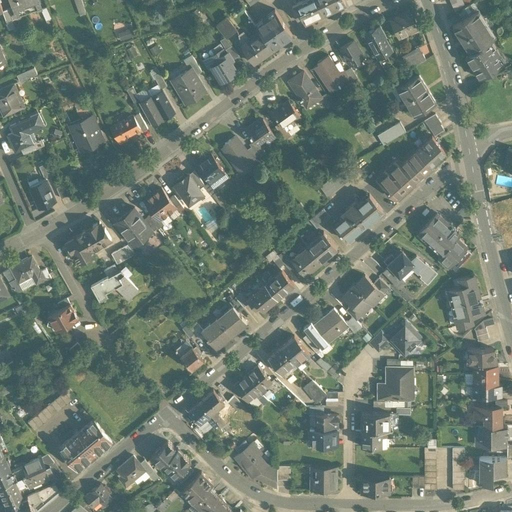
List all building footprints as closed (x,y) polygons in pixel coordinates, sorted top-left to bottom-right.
[(37,0),(12,0),(15,7),(18,16),(41,8),(37,0)] [(81,0),(74,0),(78,10),(84,8),(81,0)] [(316,0),(307,0),(293,7),(297,17),(301,15),(305,23),(324,14),(316,0)] [(343,0),(316,0),(324,14),(345,2),(343,0)] [(461,0),(449,0),(455,13),(465,7),(461,0)] [(465,7),(458,12),(462,19),(478,9),(473,2),(465,7)] [(15,7),(9,9),(12,18),(14,21),(19,19),(18,16),(15,7)] [(9,9),(3,11),(7,23),(14,21),(12,18),(9,9)] [(462,19),(452,26),(469,53),(487,42),(493,38),(483,23),(485,21),(478,9),(462,19)] [(399,17),(391,21),(399,38),(408,33),(407,30),(416,26),(408,11),(399,16),(399,17)] [(277,12),(256,26),(260,32),(272,49),(292,35),(281,20),(282,19),(277,12)] [(236,29),(226,16),(215,24),(225,37),(236,29)] [(380,26),(371,31),(370,29),(364,32),(365,34),(364,35),(375,54),(376,53),(379,58),(386,54),(384,49),(389,45),(386,38),(380,26)] [(260,32),(241,46),(254,63),(273,50),(272,49),(260,32)] [(353,40),(340,49),(343,54),(340,56),(343,61),(346,59),(350,65),(362,57),(358,51),(360,50),(353,40)] [(469,53),(465,56),(480,78),(503,63),(498,55),(500,54),(496,48),(493,51),(487,42),(469,53)] [(240,55),(231,45),(225,48),(227,51),(228,51),(233,58),(233,59),(240,55)] [(225,52),(223,49),(204,60),(210,69),(213,67),(222,81),(237,71),(230,60),(233,58),(228,51),(227,51),(225,52)] [(418,55),(405,63),(408,69),(422,61),(418,55)] [(202,72),(192,56),(184,61),(189,70),(193,68),(197,75),(202,72)] [(340,74),(333,64),(334,63),(329,56),(318,63),(320,65),(316,68),(331,91),(339,86),(340,87),(346,83),(340,74)] [(384,70),(379,60),(373,63),(379,73),(384,70)] [(189,70),(172,80),(185,104),(207,91),(197,75),(193,68),(189,70)] [(351,69),(346,72),(351,80),(351,82),(357,78),(351,69)] [(346,72),(345,71),(340,74),(346,83),(351,80),(346,72)] [(167,86),(160,73),(154,76),(158,85),(161,89),(167,86)] [(319,96),(304,73),(289,82),(301,99),(300,100),(301,101),(303,100),(307,107),(315,102),(314,100),(319,96)] [(418,74),(397,87),(415,115),(436,101),(418,74)] [(14,83),(0,89),(0,100),(0,101),(0,100),(0,107),(3,116),(22,108),(17,95),(19,94),(14,83)] [(158,85),(148,90),(151,97),(162,117),(174,111),(163,91),(162,91),(161,89),(158,85)] [(140,100),(133,86),(127,90),(134,104),(140,100)] [(333,104),(326,95),(321,99),(327,108),(333,104)] [(151,97),(140,103),(152,123),(162,117),(151,97)] [(301,117),(289,101),(280,107),(279,106),(272,112),(280,124),(282,126),(283,125),(288,132),(297,125),(295,122),(301,117)] [(103,141),(88,107),(78,112),(77,110),(66,114),(82,149),(103,141)] [(39,113),(15,124),(11,126),(14,133),(8,136),(16,153),(22,150),(31,146),(31,145),(26,135),(34,132),(33,130),(44,125),(39,113)] [(435,113),(424,120),(434,136),(444,130),(441,125),(442,124),(435,113)] [(148,130),(140,114),(135,116),(142,129),(143,132),(148,130)] [(129,119),(125,121),(125,120),(112,127),(121,145),(128,141),(126,137),(132,134),(132,133),(135,131),(136,132),(142,129),(135,116),(134,115),(128,118),(129,119)] [(263,120),(255,126),(254,124),(245,130),(254,142),(256,145),(258,143),(267,137),(270,140),(275,136),(263,120)] [(405,132),(399,122),(377,135),(383,145),(405,132)] [(288,132),(283,125),(282,126),(280,124),(276,127),(285,141),(291,136),(288,132)] [(432,135),(415,150),(430,167),(447,152),(432,135)] [(249,155),(236,137),(225,145),(226,146),(223,149),(240,173),(241,172),(240,171),(247,166),(247,167),(249,166),(248,164),(252,161),(253,161),(249,155)] [(42,139),(31,145),(31,146),(22,150),(24,155),(45,146),(42,139)] [(265,154),(258,143),(256,145),(254,142),(249,145),(254,152),(259,159),(265,154)] [(511,149),(507,149),(503,168),(511,170),(511,149)] [(415,150),(401,163),(397,159),(376,178),(395,199),(403,192),(401,190),(405,186),(407,188),(408,188),(406,186),(410,182),(412,184),(425,172),(423,170),(428,165),(430,167),(415,150)] [(259,159),(254,152),(249,155),(253,161),(252,161),(255,165),(260,161),(259,159)] [(228,177),(212,155),(197,166),(210,183),(214,187),(228,177)] [(46,164),(40,167),(41,170),(39,171),(42,177),(44,176),(45,178),(51,175),(46,164)] [(322,187),(329,196),(358,173),(351,164),(322,187)] [(204,186),(193,171),(189,175),(200,189),(204,186)] [(189,175),(174,185),(189,205),(203,194),(200,189),(189,175)] [(46,181),(39,184),(39,186),(32,189),(40,208),(55,202),(46,181)] [(214,187),(210,183),(205,187),(214,199),(219,195),(214,187)] [(67,184),(56,188),(61,199),(72,195),(67,184)] [(169,198),(161,188),(152,195),(167,214),(175,207),(176,207),(169,198)] [(442,197),(440,195),(439,197),(438,196),(428,205),(420,214),(429,222),(435,215),(439,215),(455,229),(460,223),(460,217),(459,215),(466,207),(448,190),(442,197)] [(167,214),(152,195),(144,201),(152,212),(158,220),(159,220),(167,214)] [(184,208),(174,195),(169,198),(176,207),(175,207),(179,212),(184,208)] [(369,195),(359,204),(356,201),(339,216),(341,218),(333,226),(347,241),(383,211),(369,195)] [(145,220),(135,208),(116,222),(133,244),(152,230),(145,220)] [(330,218),(323,209),(316,215),(324,224),(330,218)] [(158,220),(152,212),(147,215),(149,217),(158,229),(163,226),(159,220),(158,220)] [(324,224),(316,215),(309,221),(316,229),(324,224)] [(455,229),(439,215),(435,215),(429,222),(419,233),(442,254),(438,258),(448,266),(464,248),(463,243),(457,237),(460,234),(455,229)] [(158,229),(149,217),(145,220),(152,230),(154,233),(158,229)] [(82,232),(66,241),(67,242),(68,241),(75,253),(73,254),(78,263),(87,258),(86,257),(95,252),(94,249),(111,240),(105,228),(103,229),(100,222),(91,227),(92,230),(87,232),(87,231),(83,233),(82,232)] [(323,232),(306,247),(307,247),(320,263),(337,249),(323,232)] [(127,245),(112,254),(117,263),(134,254),(127,245)] [(292,259),(291,260),(295,265),(305,275),(320,263),(307,247),(292,259)] [(448,266),(447,266),(455,273),(471,255),(464,248),(448,266)] [(281,260),(273,250),(265,257),(269,262),(272,260),(279,267),(284,263),(281,260)] [(436,272),(416,255),(410,260),(402,250),(394,257),(391,254),(384,260),(389,266),(399,277),(400,277),(411,266),(422,275),(420,277),(427,282),(436,272)] [(288,255),(281,260),(284,263),(289,270),(295,265),(291,260),(292,259),(288,255)] [(32,256),(11,268),(16,278),(23,290),(36,283),(37,284),(46,279),(42,271),(41,270),(40,270),(32,256)] [(115,265),(105,270),(108,277),(119,271),(115,265)] [(399,277),(389,266),(383,272),(399,288),(405,282),(400,277),(399,277)] [(16,278),(11,268),(3,273),(9,282),(16,278)] [(51,279),(46,268),(42,271),(46,279),(47,281),(51,279)] [(108,277),(92,286),(100,299),(99,300),(99,301),(109,297),(109,296),(108,296),(106,293),(117,287),(130,296),(127,298),(128,299),(139,290),(121,269),(119,271),(108,277)] [(282,270),(265,284),(277,299),(294,285),(282,270)] [(455,274),(437,292),(438,297),(436,297),(437,300),(428,302),(434,325),(445,323),(447,329),(458,326),(449,290),(462,287),(460,279),(455,274)] [(462,287),(449,290),(458,326),(471,322),(469,314),(482,311),(473,275),(460,279),(462,287)] [(373,283),(365,276),(355,286),(372,302),(371,302),(373,303),(383,293),(383,292),(373,283)] [(390,287),(379,277),(373,283),(383,292),(383,293),(384,294),(390,287)] [(0,279),(0,300),(9,296),(0,279)] [(277,299),(265,284),(246,299),(249,303),(254,308),(258,305),(263,311),(277,299)] [(372,302),(355,286),(353,285),(343,296),(352,304),(361,313),(362,312),(371,302),(372,302)] [(246,299),(241,292),(235,297),(244,307),(249,303),(246,299)] [(244,307),(235,297),(230,302),(233,306),(238,312),(244,307)] [(70,304),(46,317),(47,320),(48,323),(54,325),(57,330),(78,319),(70,304)] [(361,313),(352,304),(346,310),(352,317),(356,321),(363,314),(362,312),(361,313)] [(233,306),(223,314),(224,315),(218,320),(231,336),(241,327),(240,326),(245,322),(246,323),(247,323),(238,312),(233,306)] [(345,322),(334,308),(329,312),(329,313),(324,317),(323,317),(313,325),(311,322),(303,328),(313,340),(320,349),(328,343),(327,341),(335,334),(334,333),(338,329),(341,332),(348,326),(345,322)] [(356,321),(352,317),(345,322),(348,326),(354,333),(362,326),(356,321)] [(202,330),(205,335),(216,348),(231,336),(218,320),(216,318),(202,330)] [(387,336),(387,337),(390,340),(404,354),(408,350),(410,351),(409,349),(415,344),(416,345),(417,344),(416,343),(422,337),(404,319),(387,336)] [(202,330),(196,322),(190,327),(195,333),(200,339),(205,335),(202,330)] [(190,327),(188,324),(182,329),(190,337),(195,333),(190,327)] [(486,327),(475,330),(478,341),(489,338),(486,327)] [(381,330),(369,342),(378,351),(390,340),(387,337),(387,336),(381,330)] [(309,354),(294,336),(281,346),(294,363),(295,363),(296,365),(309,354)] [(320,349),(313,340),(308,343),(314,351),(316,353),(320,349)] [(81,348),(77,343),(69,350),(73,355),(81,348)] [(193,348),(192,346),(185,351),(180,345),(175,349),(191,369),(203,359),(199,355),(201,353),(196,346),(193,348)] [(294,363),(281,346),(266,358),(280,374),(287,369),(289,371),(296,365),(295,363),(294,363)] [(493,348),(467,348),(467,350),(465,353),(469,358),(469,363),(474,363),(496,363),(496,354),(493,354),(493,348)] [(340,375),(321,357),(316,362),(327,372),(336,380),(340,375)] [(496,363),(474,363),(474,373),(497,373),(497,363),(496,363)] [(257,366),(246,375),(260,392),(262,394),(266,391),(263,388),(271,382),(257,366)] [(386,366),(386,383),(378,383),(378,398),(406,398),(406,377),(413,377),(413,366),(400,366),(386,366)] [(497,373),(474,373),(474,383),(497,383),(497,373)] [(260,392),(246,375),(234,385),(248,401),(255,395),(258,398),(262,394),(260,392)] [(326,394),(312,380),(305,387),(318,402),(326,395),(326,394)] [(474,383),(472,383),(472,393),(487,394),(500,394),(500,383),(497,383),(474,383)] [(11,384),(0,389),(0,396),(14,390),(11,384)] [(68,387),(28,421),(35,430),(75,396),(68,387)] [(217,394),(213,389),(200,400),(211,414),(218,408),(224,403),(222,401),(225,399),(220,392),(217,394)] [(268,400),(262,394),(258,398),(263,404),(268,400)] [(243,405),(233,395),(227,401),(238,411),(243,405)] [(211,414),(200,400),(188,409),(193,415),(190,417),(196,423),(198,421),(199,423),(206,418),(211,414)] [(495,406),(474,406),(474,416),(483,416),(484,418),(484,426),(501,426),(501,406),(495,406)] [(323,407),(309,407),(309,415),(315,415),(323,415),(323,407)] [(219,414),(216,412),(219,410),(218,408),(211,414),(219,423),(226,430),(229,427),(225,422),(226,422),(219,414)] [(389,413),(361,413),(361,430),(385,430),(389,430),(389,413)] [(226,430),(219,423),(211,414),(206,418),(214,427),(215,427),(221,434),(226,430)] [(323,415),(315,415),(315,429),(337,429),(337,415),(323,415)] [(94,418),(59,447),(77,469),(112,439),(94,418)] [(205,433),(197,425),(192,430),(203,440),(207,436),(205,433)] [(484,426),(478,426),(478,437),(483,437),(483,444),(507,445),(507,426),(501,426),(484,426)] [(315,429),(309,429),(309,437),(312,437),(312,445),(337,445),(337,429),(315,429)] [(29,430),(8,439),(12,450),(36,440),(29,430)] [(385,430),(361,430),(361,436),(363,437),(363,447),(385,447),(385,430)] [(5,444),(0,446),(0,438),(2,437),(0,431),(0,455),(4,454),(9,452),(5,444)] [(245,440),(235,449),(239,453),(249,445),(245,440)] [(176,450),(167,441),(151,457),(167,472),(168,471),(175,477),(188,464),(191,461),(177,448),(176,450)] [(266,464),(259,454),(261,453),(252,442),(249,445),(239,453),(235,456),(252,476),(253,475),(277,487),(277,479),(277,469),(266,464)] [(7,460),(4,454),(0,455),(0,486),(15,480),(12,472),(9,465),(11,465),(8,460),(7,460)] [(134,455),(116,469),(122,476),(119,478),(126,486),(139,475),(139,474),(145,468),(140,463),(134,455)] [(42,456),(22,465),(23,467),(12,472),(15,480),(24,476),(46,466),(42,456)] [(507,457),(473,456),(473,471),(469,471),(469,492),(485,488),(485,483),(493,483),(493,474),(507,474),(507,457)] [(153,470),(144,459),(140,463),(145,468),(146,470),(145,470),(148,474),(153,470)] [(46,466),(24,476),(27,482),(29,486),(54,475),(53,474),(61,471),(54,462),(46,466)] [(188,464),(175,477),(181,483),(194,470),(188,464)] [(290,465),(277,465),(277,469),(277,479),(290,479),(290,465)] [(337,465),(311,465),(311,482),(310,482),(310,490),(337,490),(337,465)] [(201,471),(181,491),(187,497),(189,495),(195,500),(193,502),(193,503),(209,487),(213,483),(201,471)] [(389,475),(361,475),(361,491),(389,491),(389,475)] [(424,475),(412,475),(412,487),(424,487),(424,483),(424,477),(424,475)] [(15,480),(0,486),(0,493),(5,506),(23,498),(23,497),(18,485),(27,482),(24,476),(15,480)] [(109,494),(100,483),(84,496),(93,507),(109,494)] [(54,484),(28,495),(35,511),(60,490),(54,484)] [(209,487),(193,503),(202,511),(218,496),(209,487)] [(175,489),(167,497),(171,501),(180,493),(175,489)] [(28,495),(23,497),(23,498),(5,506),(8,511),(34,511),(35,511),(28,495)] [(218,496),(202,511),(219,511),(227,505),(218,496)]
